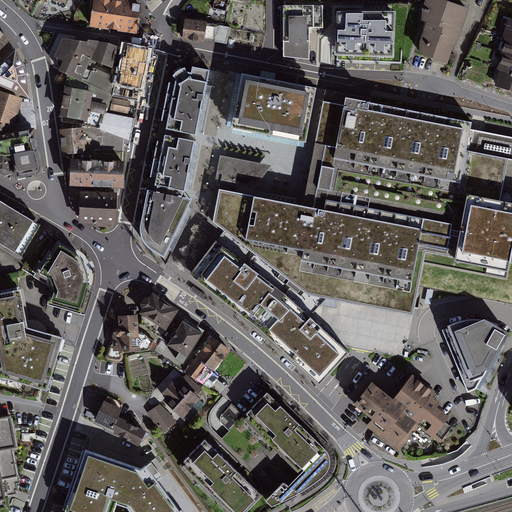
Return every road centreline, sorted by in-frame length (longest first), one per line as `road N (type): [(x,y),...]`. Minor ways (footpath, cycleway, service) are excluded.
road 1 (residential): [(117,256),(35,511)]
road 2 (residential): [(354,449),(262,359),(156,281)]
road 3 (residential): [(161,43),(117,256)]
road 4 (residential): [(58,184),(40,63),(0,12)]
road 5 (residential): [(274,64),(398,75)]
